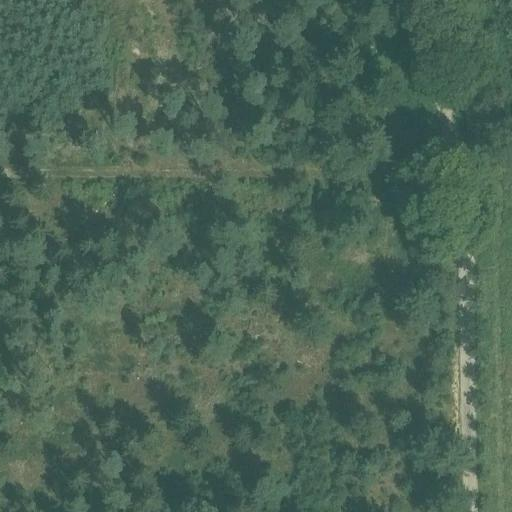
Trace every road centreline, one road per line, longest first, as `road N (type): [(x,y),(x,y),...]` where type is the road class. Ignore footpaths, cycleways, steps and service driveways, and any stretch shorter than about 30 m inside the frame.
road 1 (track): [(469,511),(462,141),(424,0)]
road 2 (track): [(0,168),(464,176)]
